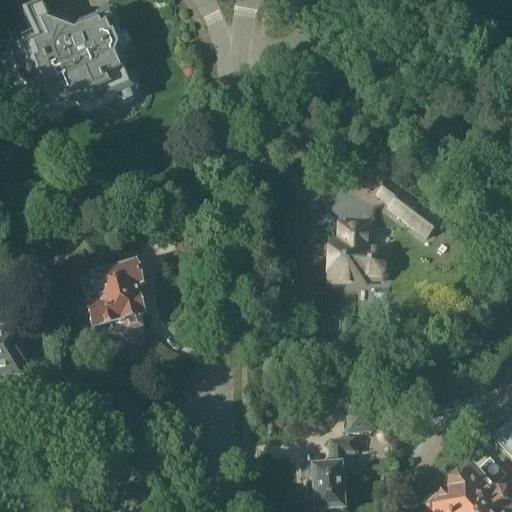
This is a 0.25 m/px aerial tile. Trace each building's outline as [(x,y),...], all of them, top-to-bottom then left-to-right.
[(23,12),(30,31),(37,49),(19,56),(27,77),(42,116),(69,105),(82,111),(128,93),(117,66),(123,53),(108,16),(72,30),(48,20),(42,5),(23,12)] [(438,225),(387,184),(377,197),(390,208),(388,211),(426,241),(438,225)] [(387,266),(383,261),(383,253),(367,253),(368,233),(339,232),(339,245),(329,245),(328,287),(343,287),(343,279),(369,279),(374,284),(382,284),(387,280),(387,266)] [(123,342),(143,337),(139,324),(141,323),(134,294),(140,293),(134,272),(91,284),(86,262),(69,266),(69,267),(67,268),(69,278),(72,277),(83,318),(87,317),(93,336),(111,332),(113,339),(122,337),(123,342)] [(26,315),(43,311),(38,287),(21,290),(26,315)] [(11,328),(0,329),(0,382),(4,382),(6,380),(25,377),(19,337),(13,338),(11,328)] [(412,413),(411,401),(411,396),(394,396),(394,414),(412,413)] [(370,435),(367,401),(343,403),(346,437),(370,435)] [(511,429),(505,436),(509,439),(500,447),(497,444),(494,447),(511,465),(511,429)] [(342,457),(354,456),(352,442),(329,444),(331,469),(311,471),(312,484),(305,485),(306,503),(313,503),(313,511),(343,511),(341,486),(344,485),(342,457)] [(448,498),(433,511),(511,511),(511,507),(504,500),(497,499),(496,501),(489,493),(506,478),(489,459),(476,472),(463,484),(461,482),(455,482),(447,490),(448,498)]
